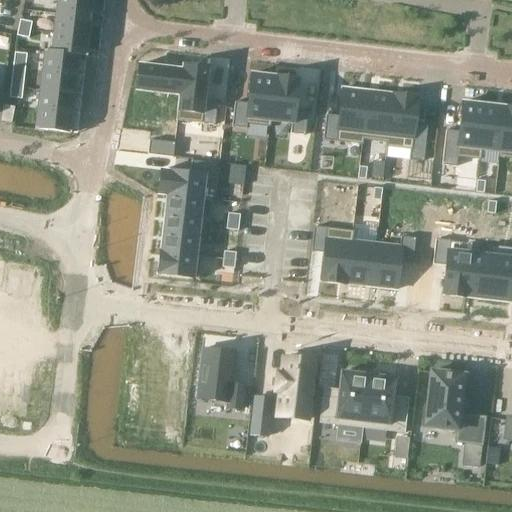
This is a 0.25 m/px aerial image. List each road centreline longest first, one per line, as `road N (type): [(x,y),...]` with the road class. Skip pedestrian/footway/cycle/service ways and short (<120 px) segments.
road 1 (residential): [(74,300),(511,353)]
road 2 (residential): [(470,68),(234,44)]
road 3 (residential): [(0,447),(43,441),(60,420),(74,300)]
road 4 (residential): [(96,162),(121,30)]
road 5 (residential): [(412,0),(475,12),(470,68)]
